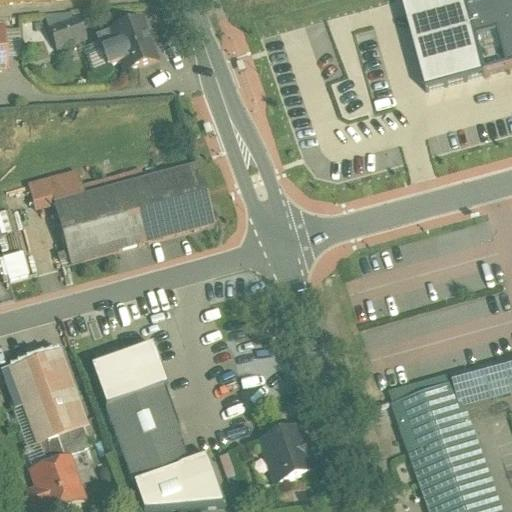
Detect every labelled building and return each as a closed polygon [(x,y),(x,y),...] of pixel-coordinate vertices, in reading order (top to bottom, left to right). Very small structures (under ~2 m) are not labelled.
[(511,0),(415,0),(402,4),(427,95),(511,72),(511,0)] [(78,22),(49,33),(57,55),(86,44),(78,22)] [(156,65),(142,26),(105,39),(109,51),(100,54),(107,72),(121,67),(124,77),(156,65)] [(74,151),(27,163),(33,184),(79,172),(74,151)] [(196,171),(55,210),(72,269),(213,230),(196,171)] [(143,175),(110,184),(112,191),(145,182),(143,175)] [(23,256),(4,262),(11,284),(30,278),(23,256)] [(91,373),(105,413),(163,392),(149,352),(91,373)] [(57,355),(10,372),(38,450),(44,448),(49,461),(45,462),(49,471),(65,466),(57,443),(85,433),(57,355)] [(511,362),(462,376),(472,410),(511,398),(511,362)] [(500,511),(452,379),(389,396),(431,511),(500,511)] [(163,392),(105,413),(133,489),(191,469),(163,392)] [(300,434),(264,446),(279,488),(315,475),(310,462),(313,461),(307,446),(304,447),(300,434)] [(225,511),(208,463),(191,469),(133,489),(140,511),(225,511)] [(49,471),(32,477),(39,496),(31,499),(28,506),(30,511),(65,511),(82,506),(68,465),(65,466),(49,471)]
